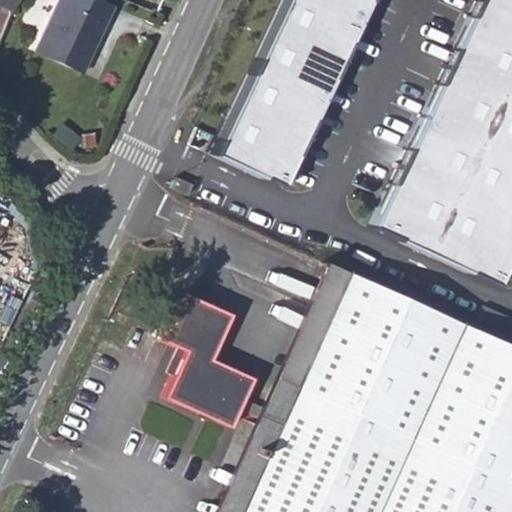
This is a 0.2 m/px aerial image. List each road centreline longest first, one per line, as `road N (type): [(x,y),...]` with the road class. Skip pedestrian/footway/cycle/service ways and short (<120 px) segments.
road 1 (residential): [(0,448),(110,215)]
road 2 (residential): [(110,215),(208,0)]
road 3 (residential): [(110,215),(59,189),(0,121)]
